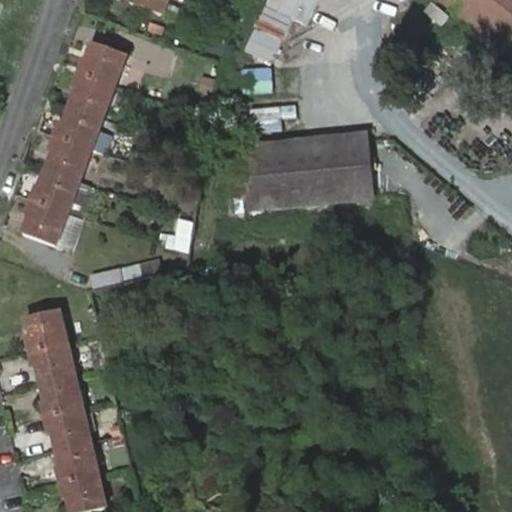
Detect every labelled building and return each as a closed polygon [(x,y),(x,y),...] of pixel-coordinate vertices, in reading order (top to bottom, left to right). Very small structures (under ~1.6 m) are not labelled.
[(164,16),(170,0),(134,0),(132,5),(164,16)] [(265,0),(243,51),(271,64),(290,20),(306,26),(317,0),(265,0)] [(511,0),(437,0),(511,60),(511,0)] [(81,76),(116,89),(128,57),(95,45),(89,61),(87,60),(81,76)] [(72,108),(105,120),(116,89),(81,76),(75,92),(77,93),(72,108)] [(57,139),(92,152),(105,120),(72,108),(66,124),(63,123),(57,139)] [(369,135),(247,146),(253,212),(375,201),(369,135)] [(48,172),(81,184),(92,152),(57,139),(51,155),(54,156),(48,172)] [(34,203),(69,216),(81,184),(48,172),(42,188),(40,187),(34,203)] [(58,247),(69,216),(34,203),(28,219),(31,220),(25,236),(58,247)] [(187,252),(192,221),(175,218),(170,249),(187,252)] [(161,261),(121,270),(125,286),(165,276),(161,261)] [(91,277),(95,293),(125,286),(121,270),(121,269),(91,277)] [(32,354),(69,345),(61,312),(27,320),(31,337),(28,338),(32,354)] [(42,386),(76,378),(69,345),(32,354),(36,370),(39,370),(42,386)] [(47,420),(84,411),(76,378),(42,386),(46,403),(44,403),(47,420)] [(58,452),(92,444),(84,411),(47,420),(51,436),(54,436),(58,452)] [(63,486),(100,477),(92,444),(58,452),(62,469),(60,470),(63,486)] [(479,511),(489,511),(505,499),(476,464),(454,482),(479,511)] [(97,511),(107,510),(100,477),(63,486),(67,502),(70,501),(72,511),(97,511)]
